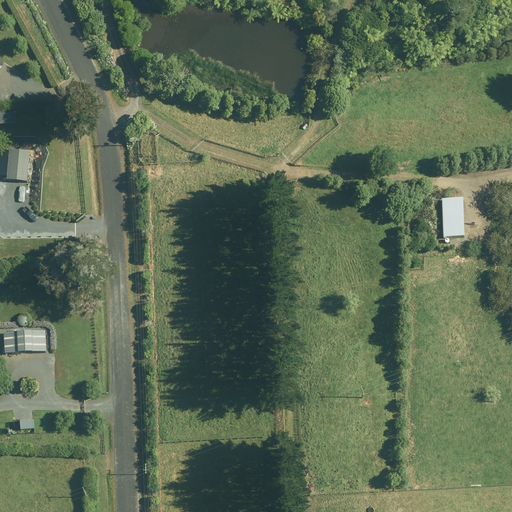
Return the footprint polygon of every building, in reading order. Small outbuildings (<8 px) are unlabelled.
[(0,112),(0,124),(15,124),(15,113),(0,112)] [(25,183),(27,153),(7,152),(5,181),(25,183)] [(441,240),(461,239),(459,201),(439,202),(441,240)] [(0,338),(2,356),(43,352),(41,331),(0,335),(0,338)] [(54,411),(54,420),(81,422),(81,412),(54,411)] [(21,418),(21,428),(34,429),(34,418),(21,418)]
